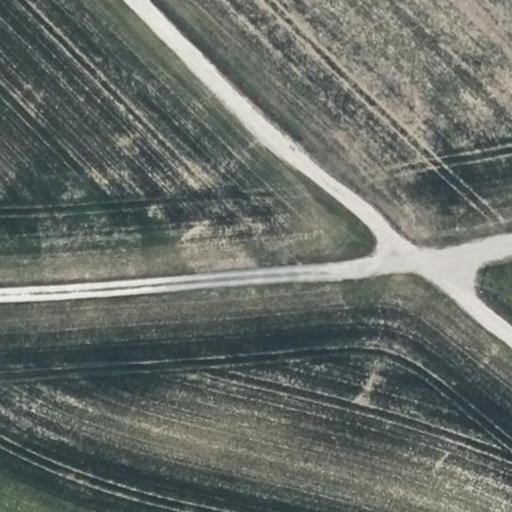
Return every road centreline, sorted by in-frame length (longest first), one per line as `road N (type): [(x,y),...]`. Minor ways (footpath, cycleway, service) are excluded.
road 1 (unclassified): [(134,0),(420,261),(511,334)]
road 2 (track): [(420,261),(0,280)]
